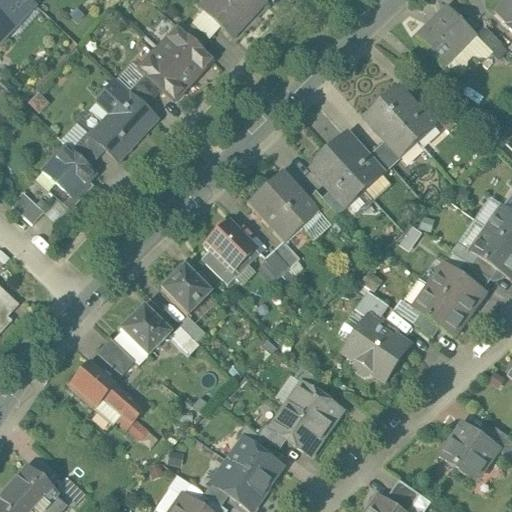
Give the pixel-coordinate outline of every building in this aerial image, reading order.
[(25,0),(0,0),(0,42),(33,7),(25,0)] [(213,0),(205,10),(222,26),(219,29),(231,41),(266,3),(262,0),(213,0)] [(511,0),(496,16),(509,29),(507,31),(511,35),(511,0)] [(477,38),(447,8),(414,41),(444,71),(476,39),(477,38)] [(502,46),(485,29),(477,38),(476,39),(493,56),(502,46)] [(211,62),(176,30),(157,50),(192,83),(211,62)] [(192,83),(157,50),(137,71),(172,104),(192,83)] [(156,122),(115,83),(98,101),(113,114),(90,139),(117,164),(156,122)] [(420,112),(399,89),(381,105),(419,146),(436,130),(420,112)] [(448,119),(431,103),(420,112),(436,130),(448,119)] [(419,146),(381,105),(363,121),(385,144),(401,162),(419,146)] [(367,160),(345,137),(328,153),(365,194),(383,178),(367,160)] [(401,162),(385,144),(376,152),(392,170),(401,162)] [(95,176),(66,149),(41,175),(55,188),(48,195),(69,214),(92,189),(87,184),(95,176)] [(392,170),(376,152),(367,160),(383,178),(392,170)] [(365,194),(328,153),(310,169),(331,193),(347,210),(365,194)] [(319,215),(281,173),(264,190),(301,231),(319,215)] [(301,231),(264,190),(246,206),(283,247),(301,231)] [(347,210),(331,193),(323,201),(339,218),(347,210)] [(22,194),(10,206),(30,227),(42,215),(22,194)] [(511,198),(505,209),(503,208),(487,231),(511,248),(511,198)] [(215,233),(216,236),(203,249),(208,254),(201,262),(227,288),(235,280),(231,275),(241,266),(245,270),(259,256),(255,252),(227,224),(226,225),(223,225),(220,225),(217,227),(215,230),(215,233)] [(511,279),(511,248),(487,231),(471,254),(477,259),(497,272),(510,282),(511,279)] [(289,271),(273,253),(263,262),(279,279),(289,271)] [(497,272),(477,259),(471,268),(471,269),(490,282),(497,272)] [(490,282),(471,269),(471,268),(464,264),(457,274),(483,292),(490,282)] [(457,274),(446,266),(430,289),(469,316),(485,293),(483,292),(457,274)] [(209,296),(183,269),(182,270),(180,268),(168,279),(170,281),(159,292),(186,319),(209,296)] [(469,316),(430,289),(414,312),(420,316),(440,330),(453,339),(469,316)] [(17,308),(0,291),(0,335),(10,324),(6,320),(17,308)] [(389,309),(368,294),(355,312),(367,320),(368,320),(377,326),(389,309)] [(169,336),(142,309),(119,333),(146,359),(169,336)] [(440,330),(420,316),(413,326),(433,340),(440,330)] [(377,326),(368,320),(367,320),(344,353),(358,363),(355,367),(356,372),(365,378),(369,377),(372,373),(386,382),(401,361),(397,358),(405,346),(377,326)] [(144,412),(115,387),(97,371),(97,370),(89,363),(81,372),(82,372),(68,388),(94,411),(102,403),(120,418),(115,424),(125,434),(144,412)] [(323,385),(302,370),(294,380),(302,386),(303,385),(316,394),(323,385)] [(316,394),(303,385),(302,386),(306,389),(299,398),(294,399),(287,408),(326,436),(342,413),(316,394)] [(326,436),(287,408),(280,418),(281,424),(275,433),(271,431),(271,432),(287,443),(310,459),(326,436)] [(287,443),(271,432),(271,431),(266,427),(258,437),(280,452),(287,443)] [(483,436),(478,433),(474,435),(462,427),(440,458),(473,481),(479,480),(498,453),(499,452),(486,443),(483,441),(483,436)] [(511,459),(511,442),(495,430),(486,443),(499,452),(498,453),(510,462),(511,459)] [(282,469),(243,441),(246,444),(239,453),(234,454),(227,464),(266,491),(282,469)] [(227,464),(220,474),(221,479),(214,488),(211,486),(228,499),(246,511),(251,511),(266,491),(227,464)] [(56,497),(26,469),(7,490),(31,511),(62,511),(65,509),(53,499),(56,497)] [(228,499),(211,486),(210,485),(203,496),(221,508),(228,499)] [(31,511),(7,490),(0,498),(0,511),(31,511)] [(408,511),(380,492),(365,511),(408,511)] [(205,511),(196,505),(183,496),(171,511),(205,511)] [(225,511),(221,508),(203,496),(196,505),(205,511),(225,511)]
